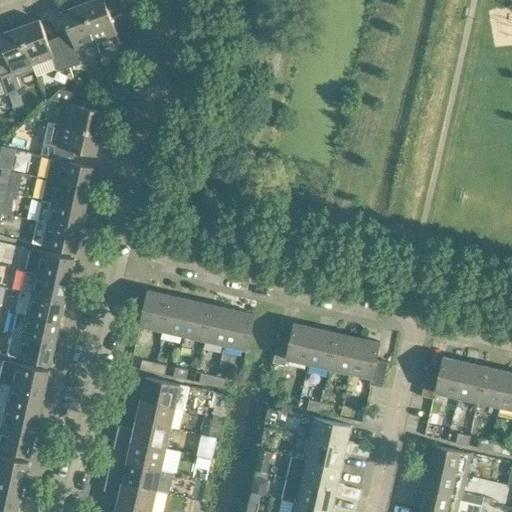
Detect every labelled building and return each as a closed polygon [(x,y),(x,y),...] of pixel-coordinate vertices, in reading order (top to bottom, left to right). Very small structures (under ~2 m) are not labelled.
[(104,0),(92,0),(82,4),(96,41),(116,34),(120,44),(126,46),(133,16),(119,13),(117,22),(113,24),(104,0)] [(60,43),(66,58),(69,67),(81,63),(76,49),(96,41),(82,4),(61,11),(71,39),(60,43)] [(19,27),(33,64),(54,57),(40,19),(19,27)] [(34,69),(33,64),(19,27),(0,33),(0,40),(8,61),(0,64),(0,74),(7,94),(21,89),(16,76),(34,69)] [(58,71),(69,67),(66,58),(55,63),(58,71)] [(107,112),(80,106),(82,95),(71,92),(63,125),(102,134),(107,112)] [(52,157),(61,159),(66,160),(69,149),(97,156),(102,134),(63,125),(59,146),(44,142),(41,155),(52,157)] [(0,149),(0,168),(1,169),(11,171),(16,149),(1,146),(0,149)] [(52,157),(47,179),(90,189),(95,167),(73,162),(66,160),(61,159),(52,157)] [(234,167),(204,161),(201,176),(230,183),(234,167)] [(1,169),(0,173),(0,190),(6,192),(11,171),(1,169)] [(47,179),(42,200),(85,210),(90,189),(47,179)] [(81,231),(85,210),(42,200),(37,221),(81,231)] [(37,221),(33,243),(76,252),(81,231),(37,221)] [(70,280),(74,258),(31,249),(26,270),(70,280)] [(26,270),(21,291),(65,301),(70,280),(26,270)] [(169,294),(148,290),(140,325),(161,330),(169,294)] [(60,322),(65,301),(21,291),(17,312),(60,322)] [(190,299),(169,294),(161,330),(182,335),(190,299)] [(212,304),(190,299),(182,335),(204,339),(212,304)] [(233,309),(212,304),(204,339),(225,344),(233,309)] [(255,314),(233,309),(225,344),(246,349),(255,314)] [(17,312),(12,333),(55,343),(60,322),(17,312)] [(287,358),(308,363),(316,327),(294,323),(290,340),(278,338),(272,362),(285,365),(287,358)] [(337,332),(316,327),(308,363),(329,368),(337,332)] [(358,337),(337,332),(329,368),(350,373),(358,337)] [(12,333),(7,355),(50,365),(55,343),(12,333)] [(380,342),(358,337),(350,373),(371,377),(370,384),(371,385),(382,387),(388,363),(376,360),(380,342)] [(427,371),(422,396),(433,399),(434,399),(436,392),(457,397),(465,361),(443,356),(439,374),(427,371)] [(152,372),(154,362),(142,359),(140,369),(152,372)] [(44,392),(49,371),(3,360),(0,374),(0,379),(3,381),(2,383),(10,385),(44,392)] [(465,361),(457,397),(478,401),(486,366),(465,361)] [(167,365),(154,362),(152,372),(164,374),(167,365)] [(478,401),(499,406),(507,371),(486,366),(478,401)] [(175,367),(173,376),(186,379),(188,370),(175,367)] [(511,371),(507,371),(499,406),(511,409),(511,371)] [(201,373),(199,382),(216,386),(218,377),(201,373)] [(183,407),(187,386),(145,376),(143,387),(127,383),(125,395),(183,407)] [(216,386),(223,388),(225,378),(218,377),(216,386)] [(44,392),(10,385),(2,383),(0,392),(0,404),(40,413),(44,392)] [(125,395),(122,406),(138,409),(136,419),(170,427),(178,429),(183,407),(125,395)] [(319,412),(321,402),(309,400),(307,409),(319,412)] [(334,405),(321,402),(319,412),(331,414),(334,405)] [(0,404),(0,426),(35,434),(40,413),(0,404)] [(270,407),(266,426),(278,429),(282,409),(270,407)] [(351,425),(314,417),(309,438),(346,447),(351,425)] [(165,448),(170,427),(136,419),(134,429),(118,425),(116,437),(165,448)] [(0,426),(0,449),(30,456),(35,434),(0,426)] [(264,429),(261,445),(274,448),(278,432),(264,429)] [(458,433),(456,443),(468,445),(470,436),(458,433)] [(128,452),(126,461),(161,469),(165,448),(116,437),(113,448),(128,452)] [(309,438),(304,460),(342,468),(346,447),(309,438)] [(479,438),(477,447),(490,450),(492,441),(479,438)] [(504,444),(492,441),(490,450),(502,453),(504,444)] [(351,453),(360,455),(362,445),(353,443),(351,453)] [(371,447),(362,445),(360,455),(369,457),(371,447)] [(471,453),(436,445),(431,467),(466,475),(471,453)] [(0,455),(0,478),(24,484),(29,462),(0,455)] [(342,468),(304,460),(290,456),(285,477),(337,489),(342,468)] [(109,468),(106,479),(156,490),(168,493),(172,472),(161,469),(126,461),(124,471),(109,468)] [(258,462),(256,470),(268,472),(270,464),(258,462)] [(462,492),(466,475),(431,467),(426,488),(461,496),(461,500),(471,503),(473,494),(462,492)] [(280,498),(295,502),(332,510),(337,489),(285,477),(280,498)] [(0,500),(19,505),(24,484),(0,478),(0,500)] [(119,494),(117,503),(151,511),(156,490),(106,479),(104,490),(119,494)] [(342,495),(351,497),(353,487),(344,485),(342,495)] [(362,489),(353,487),(351,497),(359,499),(362,489)] [(422,509),(433,511),(480,511),(483,497),(473,494),(471,503),(461,500),(461,496),(426,488),(422,509)] [(511,496),(504,494),(501,504),(511,506),(511,496)] [(0,511),(17,511),(19,505),(0,500),(0,511)] [(331,511),(332,510),(295,502),(292,511),(331,511)] [(151,511),(117,503),(115,511),(109,511),(99,510),(98,511),(151,511)]
